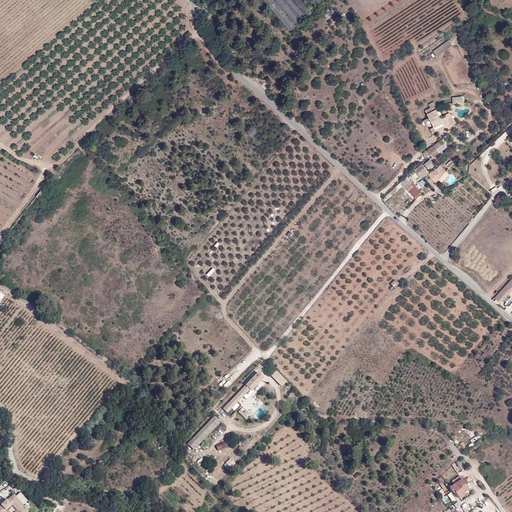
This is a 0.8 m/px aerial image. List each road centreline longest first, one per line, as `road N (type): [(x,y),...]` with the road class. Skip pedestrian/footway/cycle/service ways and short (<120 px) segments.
road 1 (tertiary): [(191,0),(217,57),(373,197)]
road 2 (track): [(199,30),(68,158),(48,168)]
road 3 (residential): [(389,212),(270,354)]
